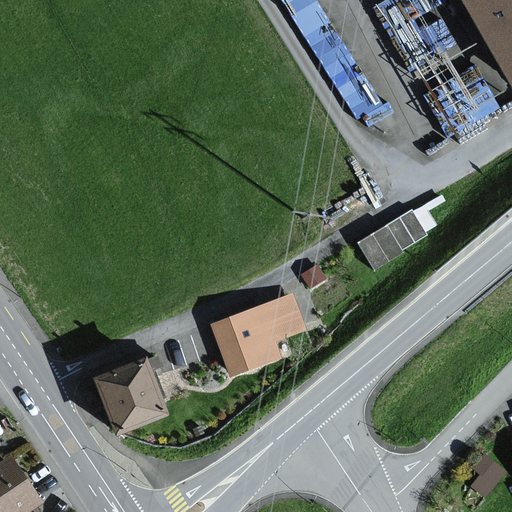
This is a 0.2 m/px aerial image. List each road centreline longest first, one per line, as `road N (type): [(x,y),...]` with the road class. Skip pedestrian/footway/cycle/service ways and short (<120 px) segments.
road 1 (residential): [(40,393),(398,203),(511,129)]
road 2 (tertiary): [(511,242),(307,422)]
road 3 (residential): [(511,383),(393,511)]
road 4 (primary): [(40,393),(117,511)]
road 5 (tertiary): [(307,422),(199,511)]
